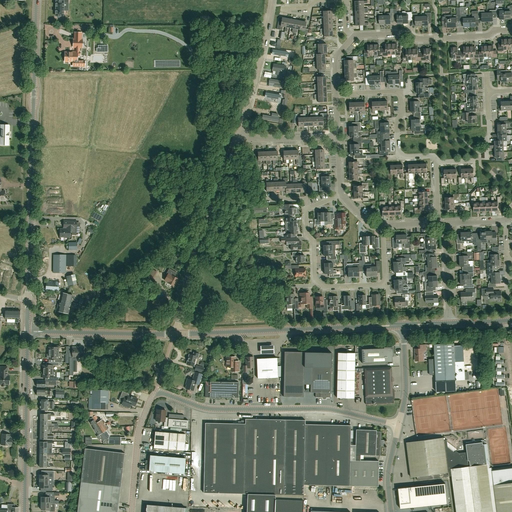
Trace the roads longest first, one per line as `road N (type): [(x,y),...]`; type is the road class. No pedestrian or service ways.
road 1 (secondary): [(28,299),(36,0)]
road 2 (unclassified): [(398,424),(320,408),(205,408),(154,394)]
road 3 (secondary): [(174,334),(403,325)]
road 4 (residential): [(174,334),(235,135)]
road 5 (residential): [(382,225),(385,285),(322,289),(312,276),(308,208)]
road 6 (secondary): [(24,511),(27,331)]
road 7 (residential): [(511,28),(492,37),(353,37)]
road 8 (secondary): [(27,331),(174,334)]
road 9 (residential): [(235,135),(272,0)]
road 10 (unclassified): [(131,511),(137,436),(154,394)]
